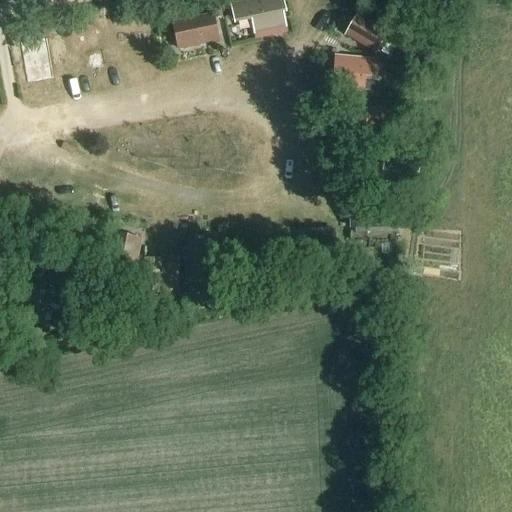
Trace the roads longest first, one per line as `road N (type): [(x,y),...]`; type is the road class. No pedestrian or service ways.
road 1 (track): [(0,53),(16,134),(109,181),(169,191),(224,183),(263,164),(276,138),(270,78)]
road 2 (track): [(0,134),(270,78),(294,50),(306,11)]
